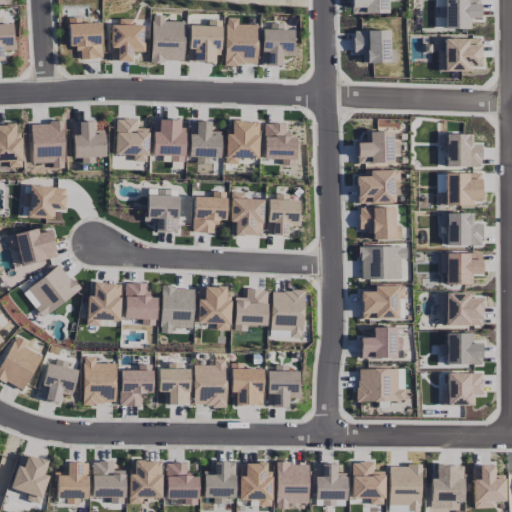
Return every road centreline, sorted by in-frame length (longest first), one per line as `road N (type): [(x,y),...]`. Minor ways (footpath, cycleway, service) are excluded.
road 1 (residential): [(321,96),(331,261),(327,432)]
road 2 (residential): [(327,432),(92,433),(0,409)]
road 3 (residential): [(0,93),(321,96)]
road 4 (residential): [(508,0),(511,290)]
road 5 (residential): [(331,261),(135,255),(91,240)]
road 6 (residential): [(321,96),(509,98)]
road 7 (residential): [(511,431),(327,432)]
